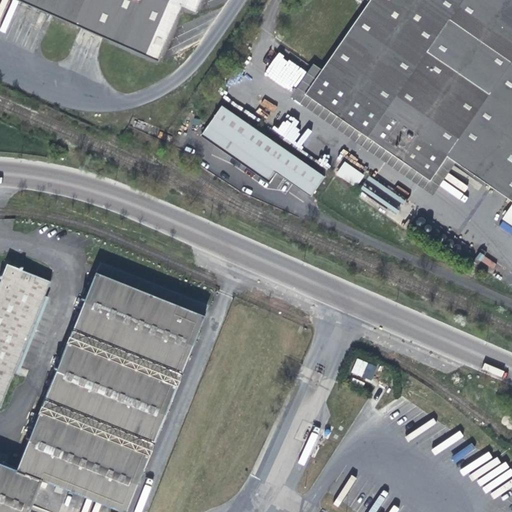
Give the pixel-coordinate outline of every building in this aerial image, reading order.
[(13,0),(159,62),(183,8),(196,14),(201,0),(13,0)] [(511,0),(382,0),(328,77),(310,103),(437,192),(454,166),(460,170),(511,205),(511,0)] [(320,72),(302,97),(310,103),(328,77),(320,72)] [(302,97),(297,104),(437,202),(442,196),(460,170),(454,166),(437,192),(310,103),(302,97)] [(263,98),(259,106),(272,113),(276,105),(263,98)] [(230,114),(209,144),(278,191),(284,182),(318,205),(332,185),(230,114)] [(289,114),(276,132),(298,147),(307,135),(295,127),(299,121),(289,114)] [(343,162),(336,176),(357,187),(364,173),(343,162)] [(461,175),(458,180),(479,194),(481,190),(461,175)] [(363,187),(383,199),(382,202),(396,211),(403,199),(368,178),(363,187)] [(5,263),(1,275),(3,275),(4,275),(5,275),(8,269),(14,271),(16,270),(16,269),(17,269),(18,268),(5,263)] [(97,266),(19,464),(134,505),(203,312),(97,266)] [(3,275),(1,275),(0,274),(0,279),(1,280),(0,282),(0,402),(11,376),(43,298),(49,284),(21,272),(23,267),(20,267),(18,268),(17,269),(16,269),(16,270),(14,271),(8,269),(5,275),(4,275),(3,275)] [(48,300),(43,298),(11,376),(15,378),(48,300)] [(357,358),(351,373),(371,381),(377,366),(357,358)] [(0,510),(19,464),(0,456),(0,510)] [(41,511),(55,479),(28,468),(19,464),(0,510),(0,511),(41,511)]
